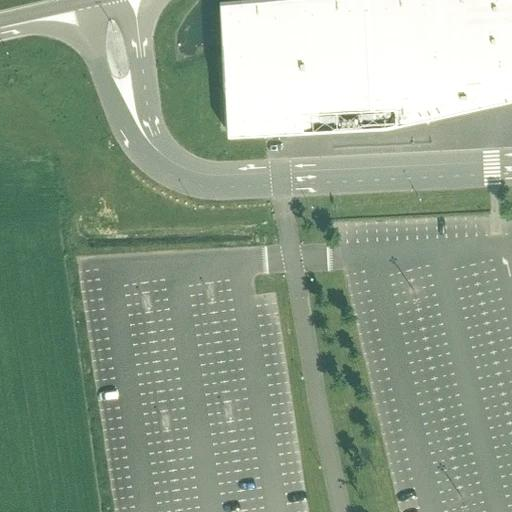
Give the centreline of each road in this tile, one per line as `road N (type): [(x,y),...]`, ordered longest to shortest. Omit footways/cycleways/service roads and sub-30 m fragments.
road 1 (unclassified): [(149,144),(182,170),(222,175),(511,161)]
road 2 (unclassified): [(84,2),(106,82),(149,144)]
road 3 (unclassified): [(149,144),(132,0)]
